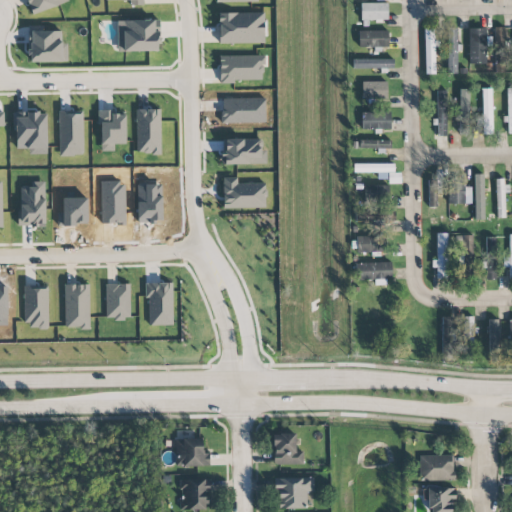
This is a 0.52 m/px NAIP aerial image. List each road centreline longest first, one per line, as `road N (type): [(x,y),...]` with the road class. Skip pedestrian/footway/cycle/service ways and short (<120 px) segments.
road 1 (tertiary): [(0,412),(336,404),(511,415)]
road 2 (residential): [(421,292),(414,280),(410,0)]
road 3 (residential): [(211,270),(193,211),(183,0)]
road 4 (tertiary): [(241,377),(0,380)]
road 5 (residential): [(0,257),(147,256),(198,244)]
road 6 (residential): [(0,83),(190,77)]
road 7 (tertiary): [(484,386),(307,376)]
road 8 (residential): [(241,377),(241,511)]
road 9 (residential): [(484,511),(484,386)]
road 10 (residential): [(241,377),(250,366),(244,316),(231,282),(211,270)]
